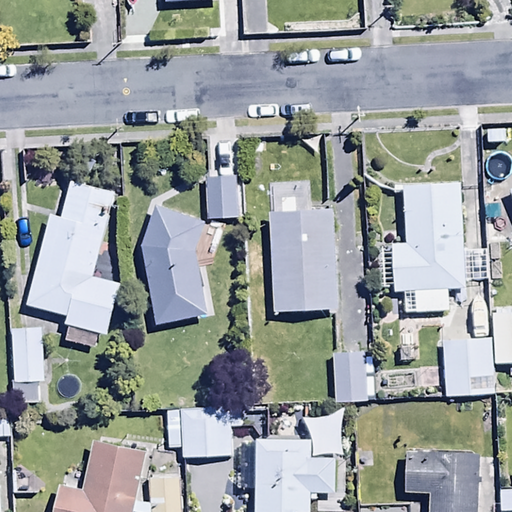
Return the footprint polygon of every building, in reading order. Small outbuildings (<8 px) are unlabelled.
[(237,179),(206,179),(207,223),(238,222),(237,179)] [(63,220),(51,217),(27,307),(67,318),(65,325),(70,326),(66,343),(93,350),(97,336),(106,338),(120,284),(96,277),(117,194),(73,182),(63,220)] [(466,253),(461,185),(403,189),(407,245),(394,245),(397,293),(402,292),(403,316),(451,313),(449,293),(467,291),(467,281),(490,280),(488,251),(466,253)] [(156,207),(141,248),(155,327),(209,317),(197,252),(207,225),(156,207)] [(334,209),(270,213),(275,313),(339,310),(334,209)] [(511,312),(494,313),(496,364),(511,363),(511,312)] [(38,385),(44,385),(43,331),(14,331),(15,405),(38,405),(38,385)] [(495,396),(492,340),(441,343),(444,399),(495,396)] [(374,357),(364,358),(364,354),(334,355),(335,404),(365,404),(365,399),(375,398),(374,357)] [(183,450),(183,459),(233,458),(232,427),(240,427),(240,408),(210,409),(210,400),(179,401),(179,412),(166,412),(167,450),(183,450)] [(311,439),(258,438),(256,511),(309,511),(310,495),(338,496),(339,455),(344,455),(343,433),(347,410),(325,419),(304,420),(311,439)] [(13,420),(0,420),(0,440),(13,440),(13,420)] [(182,511),(181,477),(148,479),(150,505),(137,502),(148,451),(92,439),(85,474),(68,471),(65,488),(59,487),(53,511),(182,511)] [(478,511),(481,454),(408,450),(406,494),(431,496),(429,511),(478,511)]
